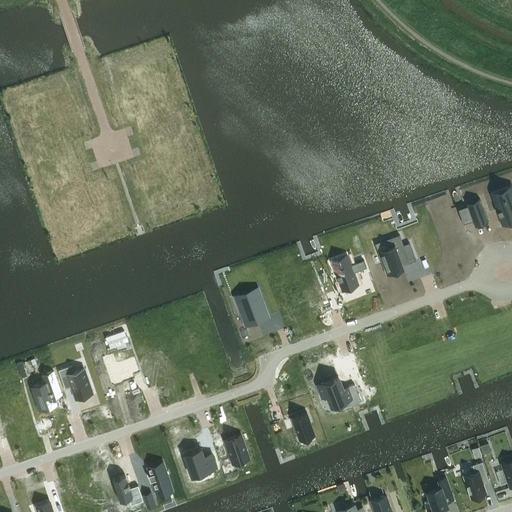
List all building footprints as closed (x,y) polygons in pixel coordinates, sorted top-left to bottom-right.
[(511,191),(495,198),(504,222),(511,218),(511,191)] [(479,197),(466,202),(475,225),(488,221),(479,197)] [(384,248),(375,252),(381,268),(382,267),(384,274),(395,270),(394,267),(399,265),(398,263),(405,261),(396,235),(381,241),(384,248)] [(350,261),(336,267),(344,289),(358,283),(354,272),(367,267),(364,260),(351,264),(350,261)] [(257,286),(240,293),(247,312),(242,314),(246,325),(251,323),(264,318),(256,298),(261,297),(257,286)] [(175,312),(177,320),(198,313),(196,305),(175,312)] [(123,325),(111,329),(118,350),(130,345),(123,325)] [(118,366),(114,357),(105,360),(109,369),(108,369),(114,385),(134,378),(133,374),(139,372),(135,359),(128,362),(118,366)] [(23,362),(23,361),(17,363),(22,376),(27,374),(25,366),(27,366),(25,362),(23,362)] [(74,371),(71,364),(58,369),(65,388),(71,385),(75,397),(92,391),(84,367),(74,371)] [(46,382),(32,387),(39,410),(57,404),(54,396),(62,394),(54,371),(43,375),(46,382)] [(339,375),(316,384),(321,398),(327,396),(331,407),(344,402),(345,406),(361,400),(359,396),(354,383),(348,385),(344,387),(339,375)] [(306,412),(292,417),(302,441),(315,435),(306,412)] [(241,434),(224,439),(232,462),(249,457),(241,434)] [(472,448),(475,457),(482,455),(479,446),(472,448)] [(216,467),(211,452),(203,455),(201,447),(184,453),(192,475),(216,467)] [(511,456),(501,460),(504,468),(508,481),(510,484),(511,483),(511,456)] [(163,461),(148,466),(150,472),(150,473),(148,474),(151,480),(152,479),(156,490),(171,484),(163,461)] [(475,471),(464,474),(472,497),(486,493),(480,475),(486,473),(482,461),(473,464),(475,471)] [(508,481),(504,468),(496,470),(501,484),(508,481)] [(125,473),(112,478),(120,500),(128,497),(131,504),(143,499),(138,484),(130,487),(125,473)] [(434,510),(448,505),(445,496),(452,494),(446,476),(438,479),(440,485),(427,490),(430,498),(424,500),(428,509),(433,507),(434,510)] [(152,492),(144,495),(147,506),(156,503),(152,492)] [(391,511),(386,495),(371,500),(375,511),(391,511)] [(53,511),(49,499),(35,504),(38,511),(53,511)] [(340,511),(364,511),(363,506),(356,508),(355,503),(354,503),(339,508),(340,511)]
